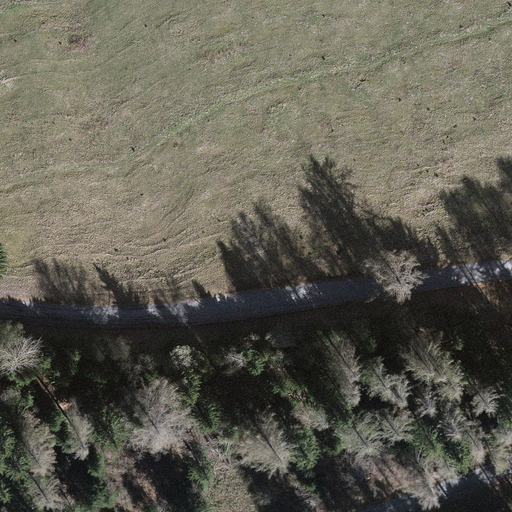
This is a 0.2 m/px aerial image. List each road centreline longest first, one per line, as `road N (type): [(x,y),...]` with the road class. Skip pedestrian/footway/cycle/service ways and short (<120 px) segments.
road 1 (unclassified): [(511,269),(186,313),(0,308)]
road 2 (unclassified): [(377,511),(511,463)]
